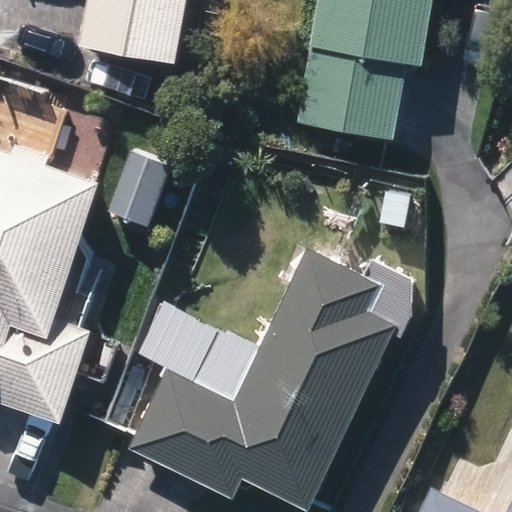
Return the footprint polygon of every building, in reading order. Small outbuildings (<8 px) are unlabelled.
[(93,0),(84,47),(179,63),(190,0),(93,0)] [(323,0),(302,123),(397,140),(410,65),(424,67),(436,0),(323,0)] [(0,401),(64,423),(95,331),(56,317),(102,182),(49,165),(53,158),(17,145),(15,155),(0,150),(0,401)] [(111,213),(150,229),(174,167),(134,153),(111,213)] [(381,225),(407,229),(411,196),(385,193),(381,225)] [(245,477),(311,510),(396,335),(404,340),(415,315),(416,278),(376,258),(367,277),(312,249),(261,352),(219,332),(195,380),(172,370),(132,450),(235,499),(245,477)] [(511,511),(511,510),(511,511),(481,511),(436,491),(425,511),(511,511)]
